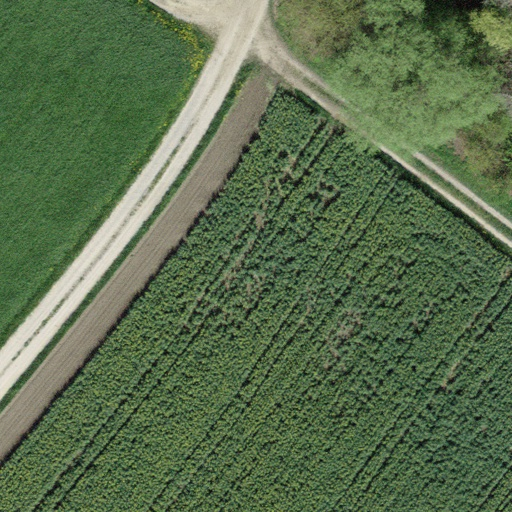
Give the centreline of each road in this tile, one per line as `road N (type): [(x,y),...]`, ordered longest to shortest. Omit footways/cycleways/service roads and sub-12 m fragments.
road 1 (track): [(0,385),(116,244),(254,42),(261,0)]
road 2 (track): [(193,0),(511,243)]
